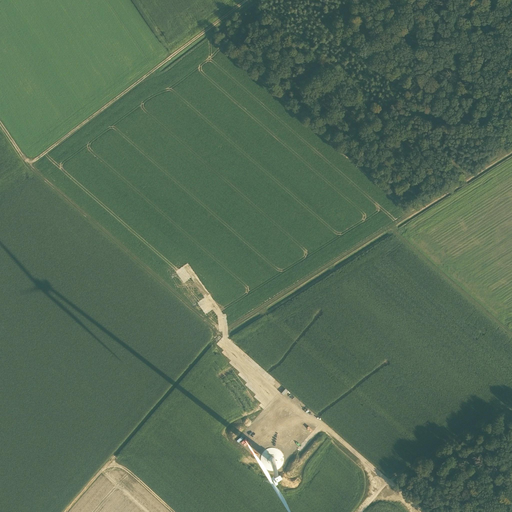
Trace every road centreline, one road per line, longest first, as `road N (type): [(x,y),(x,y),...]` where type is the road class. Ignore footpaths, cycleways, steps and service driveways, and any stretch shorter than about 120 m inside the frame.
road 1 (track): [(0,123),(28,164),(219,334)]
road 2 (track): [(247,0),(28,164)]
road 3 (track): [(219,334),(387,481)]
road 4 (track): [(219,334),(387,226)]
road 5 (track): [(511,335),(387,226)]
road 6 (track): [(219,334),(112,456)]
road 7 (track): [(387,481),(511,402)]
